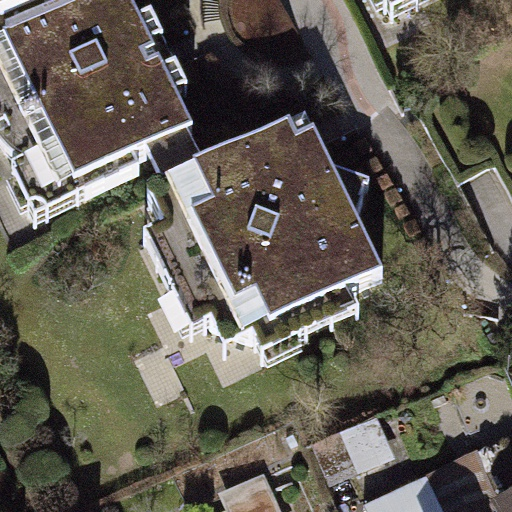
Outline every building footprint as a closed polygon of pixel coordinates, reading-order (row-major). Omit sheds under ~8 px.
[(26,9),(0,22),(0,152),(8,163),(25,175),(30,173),(47,207),(78,192),(84,204),(137,178),(131,166),(144,160),(186,140),(191,137),(172,99),(181,95),(171,74),(163,78),(149,50),(158,46),(147,23),(139,27),(125,0),(101,0),(81,10),(37,32),(26,9)] [(0,0),(0,22),(26,9),(37,32),(81,10),(76,0),(0,0)] [(161,193),(146,201),(164,237),(150,244),(175,294),(189,287),(209,329),(224,359),(250,345),(294,324),(300,338),(350,314),(343,300),(380,281),(353,226),(367,186),(327,173),(302,123),(202,172),(186,140),(144,160),(161,193)] [(377,417),(310,448),(328,486),(394,455),(377,417)] [(365,511),(479,511),(498,503),(511,496),(511,437),(363,509),(365,511)] [(278,511),(262,476),(217,496),(223,511),(278,511)] [(511,511),(511,496),(498,503),(501,511),(511,511)]
